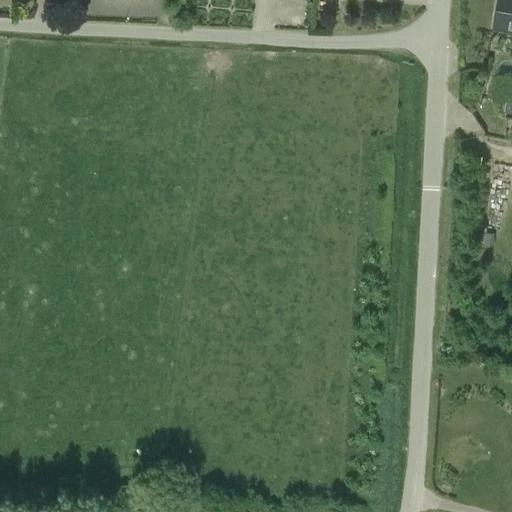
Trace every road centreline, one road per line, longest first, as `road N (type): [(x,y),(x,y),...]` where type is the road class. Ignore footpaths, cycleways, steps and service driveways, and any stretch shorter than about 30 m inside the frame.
road 1 (unclassified): [(407,511),(438,41)]
road 2 (unclassified): [(438,41),(0,24)]
